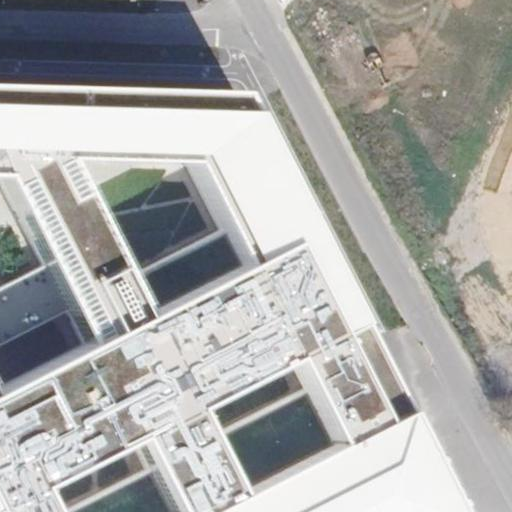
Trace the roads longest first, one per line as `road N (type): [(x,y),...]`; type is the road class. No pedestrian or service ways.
road 1 (tertiary): [(511,471),(339,174),(259,17)]
road 2 (tertiary): [(259,17),(229,30),(0,24)]
